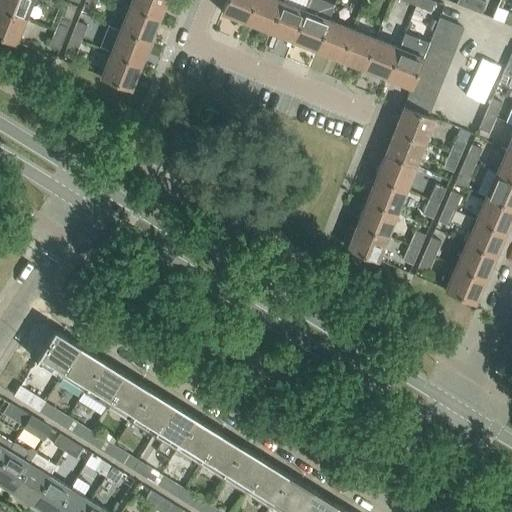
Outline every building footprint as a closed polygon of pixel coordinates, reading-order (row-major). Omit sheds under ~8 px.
[(32,0),(0,0),(0,8),(25,18),(32,0)] [(159,17),(166,0),(130,0),(128,5),(159,17)] [(225,0),(221,11),(245,21),(253,0),(225,0)] [(253,0),(245,21),(269,30),(280,0),(253,0)] [(280,0),(269,30),(292,40),(307,0),(280,0)] [(307,0),(292,40),(316,49),(328,18),(334,3),(327,0),(307,0)] [(432,0),(416,0),(415,5),(430,11),(434,0),(432,0)] [(456,0),(456,3),(470,8),(472,3),(470,2),(470,0),(456,0)] [(485,1),(481,0),(470,0),(470,2),(472,3),(470,8),(481,13),(485,1)] [(511,0),(498,0),(492,17),(503,21),(511,25),(511,11),(509,11),(511,0)] [(128,5),(119,29),(150,41),(159,17),(128,5)] [(25,18),(0,8),(0,35),(16,41),(25,18)] [(60,13),(54,28),(65,32),(70,17),(60,13)] [(434,28),(458,38),(463,27),(439,17),(434,28)] [(339,58),(352,28),(328,18),(316,49),(339,58)] [(77,20),(71,35),(81,39),(87,24),(77,20)] [(54,28),(48,43),(59,47),(65,32),(54,28)] [(339,58),(363,68),(375,37),(352,28),(339,58)] [(454,49),(458,38),(434,28),(430,39),(454,49)] [(140,65),(150,41),(119,29),(109,52),(140,65)] [(71,35),(65,50),(75,54),(81,39),(71,35)] [(387,77),(399,46),(375,37),(363,68),(387,77)] [(425,50),(449,60),(454,49),(430,39),(425,50)] [(412,83),(417,72),(421,61),(423,56),(399,46),(387,77),(410,87),(410,86),(411,86),(412,83)] [(445,71),(449,60),(425,50),(423,56),(421,61),(445,71)] [(100,75),(131,88),(140,65),(109,52),(101,75),(100,75)] [(417,72),(441,82),(445,71),(421,61),(417,72)] [(504,67),(498,81),(508,85),(511,76),(511,67),(510,67),(509,69),(504,67)] [(436,93),(441,82),(417,72),(412,83),(436,93)] [(408,94),(432,104),(436,93),(412,83),(411,86),(408,94)] [(427,115),(432,104),(408,94),(404,105),(427,115)] [(491,97),(484,113),(489,115),(490,113),(495,115),(501,102),(491,97)] [(403,105),(394,129),(425,141),(434,117),(427,115),(404,105),(403,105)] [(484,113),(478,127),(488,131),(495,115),(490,113),(489,115),(484,113)] [(425,141),(394,129),(384,152),(415,165),(425,141)] [(454,153),(459,155),(465,141),(455,137),(448,153),(453,155),(454,153)] [(471,144),(464,160),(469,162),(470,159),(475,162),(481,148),(471,144)] [(495,172),(511,179),(511,151),(505,149),(495,172)] [(384,152),(375,176),(406,188),(415,165),(384,152)] [(442,166),(452,171),(459,155),(454,153),(453,155),(448,153),(442,166)] [(458,173),(468,178),(475,162),(470,159),(469,162),(464,160),(458,173)] [(477,192),(485,195),(511,207),(511,179),(495,172),(487,168),(477,192)] [(406,188),(375,176),(365,199),(396,212),(406,188)] [(433,201),(434,199),(439,201),(445,188),(435,183),(428,199),(433,201)] [(451,190),(444,206),(449,208),(450,206),(455,208),(461,194),(451,190)] [(475,218),(505,232),(511,216),(511,207),(485,195),(475,218)] [(365,199),(356,223),(387,236),(396,212),(365,199)] [(432,217),(439,201),(434,199),(433,201),(428,199),(422,213),(432,217)] [(448,224),(455,208),(450,206),(449,208),(444,206),(438,220),(448,224)] [(465,242),(495,255),(505,232),(475,218),(465,242)] [(387,236),(356,223),(347,247),(377,259),(387,236)] [(414,245),(419,247),(425,234),(415,229),(408,245),(413,248),(414,245)] [(429,252),(434,254),(440,241),(430,236),(423,252),(428,254),(429,252)] [(454,265),(485,278),(495,255),(465,242),(454,265)] [(402,259),(412,263),(419,247),(414,245),(413,248),(408,245),(402,259)] [(428,270),(434,254),(429,252),(428,254),(423,252),(417,266),(428,270)] [(444,288),(475,302),(485,278),(454,265),(444,288)] [(429,306),(421,302),(418,310),(426,313),(429,306)] [(80,344),(55,329),(36,359),(61,375),(80,344)] [(103,359),(80,344),(61,375),(84,389),(103,359)] [(126,373),(103,359),(84,389),(107,404),(126,373)] [(107,404),(130,418),(149,387),(126,373),(107,404)] [(13,394),(39,410),(44,401),(45,400),(20,384),(13,394)] [(130,418),(154,432),(173,402),(149,387),(130,418)] [(2,412),(23,424),(30,414),(9,401),(2,412)] [(196,416),(173,402),(154,432),(177,447),(196,416)] [(52,406),(46,415),(62,424),(67,415),(52,406)] [(23,424),(22,426),(43,438),(50,427),(30,414),(23,424)] [(67,415),(62,424),(77,434),(83,425),(67,415)] [(219,431),(196,416),(177,447),(200,461),(219,431)] [(242,445),(223,433),(219,431),(200,461),(223,475),(242,445)] [(53,442),(64,450),(71,439),(59,432),(53,442)] [(0,461),(13,441),(0,433),(0,461)] [(98,435),(93,443),(108,453),(114,444),(98,435)] [(83,447),(71,439),(64,450),(76,457),(83,447)] [(23,448),(13,441),(0,461),(0,482),(11,489),(35,452),(36,450),(30,447),(23,448)] [(114,444),(108,453),(124,462),(129,454),(114,444)] [(247,490),(265,459),(242,445),(223,475),(247,490)] [(55,464),(35,452),(11,489),(31,502),(49,474),(55,464)] [(91,452),(84,462),(105,475),(111,465),(91,452)] [(270,504),(289,474),(265,459),(247,490),(270,504)] [(145,464),(140,472),(155,482),(161,473),(145,464)] [(117,482),(123,472),(111,465),(105,475),(117,482)] [(161,473),(155,482),(170,491),(176,483),(161,473)] [(31,502),(47,511),(53,511),(69,486),(49,474),(31,502)] [(282,511),(297,511),(312,488),(289,474),(270,504),(282,511)] [(53,511),(82,511),(90,499),(69,486),(53,511)] [(150,488),(143,499),(156,506),(162,496),(150,488)] [(329,511),(335,502),(312,488),(297,511),(329,511)] [(191,492),(186,501),(201,510),(207,502),(191,492)] [(162,496),(156,506),(164,511),(166,511),(173,502),(162,496)] [(110,511),(90,499),(82,511),(110,511)] [(207,502),(201,510),(203,511),(221,511),(222,511),(207,502)] [(350,511),(335,502),(329,511),(350,511)]
